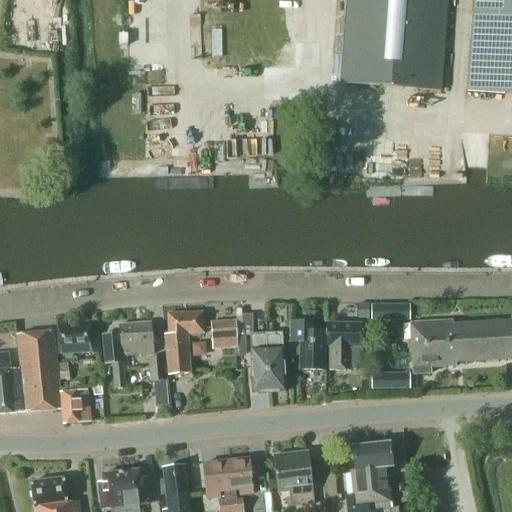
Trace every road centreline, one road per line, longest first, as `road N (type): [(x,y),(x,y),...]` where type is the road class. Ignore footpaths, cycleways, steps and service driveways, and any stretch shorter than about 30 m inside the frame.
road 1 (tertiary): [(0,441),(47,444),(511,406)]
road 2 (residential): [(511,290),(401,298),(184,294),(0,316)]
